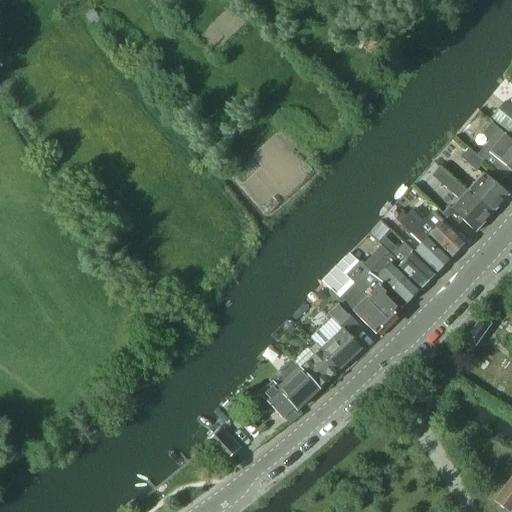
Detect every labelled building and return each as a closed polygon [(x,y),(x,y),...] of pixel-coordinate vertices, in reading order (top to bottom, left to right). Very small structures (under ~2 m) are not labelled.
[(491,120),(511,136),(511,110),(504,104),(491,120)] [(490,140),(477,156),(491,168),(497,161),(510,172),(511,173),(511,141),(491,124),(482,134),(490,140)] [(471,154),(466,151),(460,158),(475,172),(482,164),(471,154)] [(491,215),(466,194),(438,169),(431,176),(460,202),(451,211),(447,208),(442,214),(432,206),(428,210),(439,220),(443,216),(455,227),(461,221),(475,233),(491,215)] [(483,175),(466,194),(491,215),(507,197),(483,175)] [(425,236),(449,260),(465,244),(443,223),(435,232),(413,210),(406,218),(409,221),(413,224),(425,236)] [(434,275),(449,260),(425,236),(413,224),(409,221),(406,218),(399,224),(421,246),(412,255),(434,275)] [(412,255),(408,259),(383,237),(377,244),(381,248),(380,249),(397,264),(394,267),(418,291),(434,275),(412,255)] [(380,249),(363,265),(403,306),(418,291),(394,267),(397,264),(380,249)] [(375,335),(403,306),(363,265),(358,261),(344,276),(352,283),(338,298),(352,312),(352,313),(375,335)] [(330,321),(311,338),(311,339),(316,344),(320,349),(319,351),(338,372),(360,351),(348,339),(358,329),(337,307),(326,317),(330,321)] [(480,320),(463,343),(473,350),(490,327),(480,320)] [(307,349),(292,362),(300,369),(297,372),(316,392),(338,372),(319,351),(320,349),(316,344),(309,350),(307,349)] [(273,386),(260,398),(282,420),(293,409),(296,412),(316,392),(297,372),(300,369),(292,362),(291,361),(269,381),(273,386)] [(234,400),(225,408),(235,420),(244,411),(234,400)] [(293,411),(284,420),(289,425),(298,417),(293,411)] [(222,429),(206,444),(224,464),(240,449),(222,429)] [(511,477),(493,503),(504,511),(510,511),(511,509),(511,477)]
